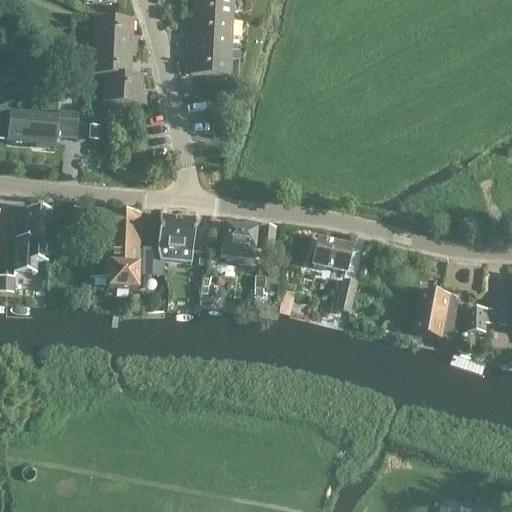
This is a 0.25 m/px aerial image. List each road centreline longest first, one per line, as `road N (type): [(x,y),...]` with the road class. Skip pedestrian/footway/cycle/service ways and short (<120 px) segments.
road 1 (tertiary): [(511,254),(436,253),(321,221),(191,207)]
road 2 (residential): [(191,207),(144,0)]
road 3 (tertiary): [(191,207),(0,187)]
